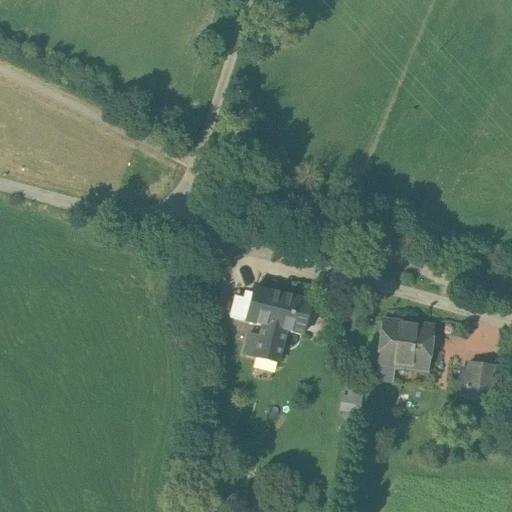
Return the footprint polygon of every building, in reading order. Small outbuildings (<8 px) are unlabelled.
[(224,279),(202,273),(195,299),(217,305),(224,279)] [(312,301),(248,285),(244,300),(232,296),(226,319),(258,327),(254,341),(247,339),(242,356),(281,366),(288,337),(302,341),(312,301)] [(436,326),(380,317),(373,362),(429,370),(436,326)] [(504,366),(472,363),(467,405),(499,409),(504,366)] [(372,385),(360,383),(355,414),(367,416),(372,385)]
